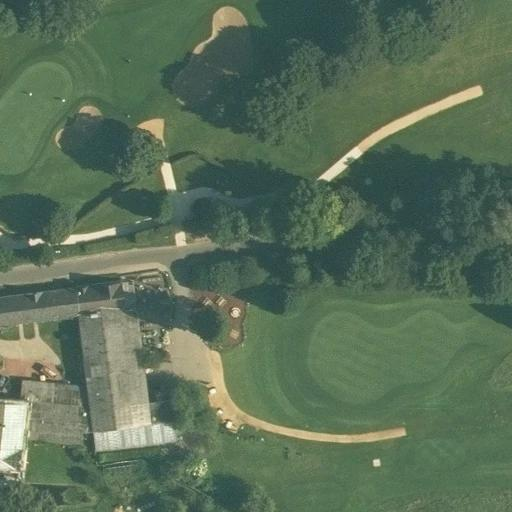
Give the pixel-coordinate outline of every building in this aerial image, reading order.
[(135,404),(147,402),(135,280),(124,281),(127,308),(126,308),(135,404)] [(127,308),(124,281),(74,288),(77,315),(81,343),(87,388),(89,406),(92,431),(137,425),(137,424),(135,404),(126,308),(127,308)] [(0,324),(77,315),(74,288),(0,296),(0,324)] [(40,402),(42,384),(23,382),(22,400),(40,402)] [(89,406),(87,388),(73,387),(42,384),(40,402),(89,406)] [(92,431),(89,406),(40,402),(22,400),(21,400),(20,404),(22,405),(19,436),(38,438),(39,429),(79,433),(81,443),(82,442),(81,432),(92,431)] [(135,404),(137,424),(174,420),(172,400),(147,402),(135,404)] [(22,405),(20,404),(0,402),(0,465),(16,467),(19,436),(22,405)] [(137,425),(92,431),(95,450),(176,440),(174,421),(137,425)] [(38,438),(81,443),(79,433),(39,429),(38,438)] [(0,465),(0,482),(11,483),(14,480),(16,467),(0,465)]
